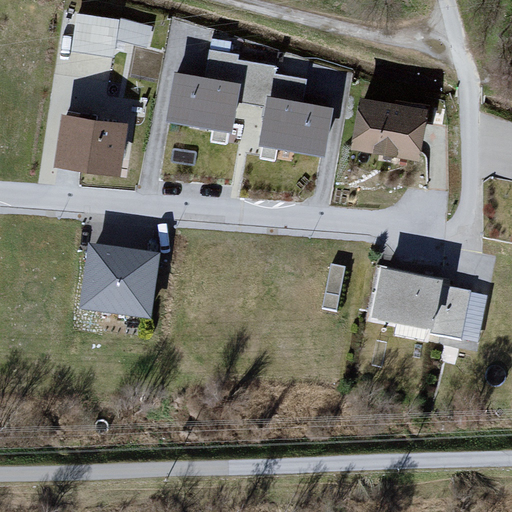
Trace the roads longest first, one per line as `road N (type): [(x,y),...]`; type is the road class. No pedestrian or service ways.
road 1 (residential): [(0,198),(393,230),(448,216),(470,173),(471,64),(447,0)]
road 2 (unclassified): [(0,477),(511,459)]
road 3 (track): [(236,0),(471,64)]
